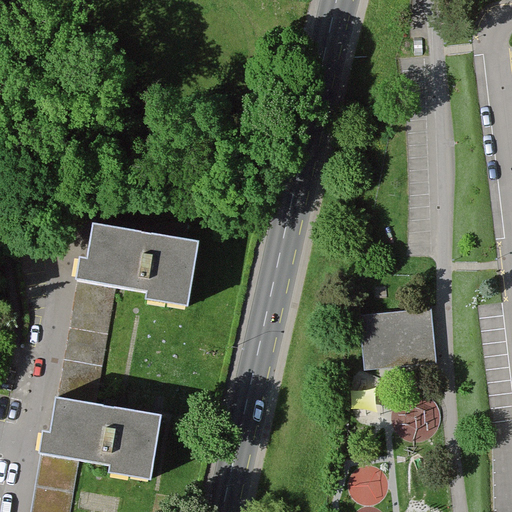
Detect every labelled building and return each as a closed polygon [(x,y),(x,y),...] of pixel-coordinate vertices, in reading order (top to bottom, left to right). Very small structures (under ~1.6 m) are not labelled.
[(94,224),(88,257),(81,256),(78,278),(148,290),(147,297),(188,304),(199,242),(94,224)] [(115,289),(77,283),(69,328),(108,334),(115,289)] [(361,311),(363,367),(437,365),(435,309),(361,311)] [(108,334),(69,328),(58,393),(97,400),(108,334)] [(382,371),(356,371),(354,417),(380,418),(382,371)] [(162,414),(57,397),(51,434),(43,433),(40,453),(109,464),(108,473),(151,480),(162,414)] [(70,511),(78,463),(40,457),(30,511),(70,511)] [(379,475),(378,465),(354,466),(354,477),(379,475)] [(80,491),(80,510),(116,511),(117,511),(119,493),(80,491)]
